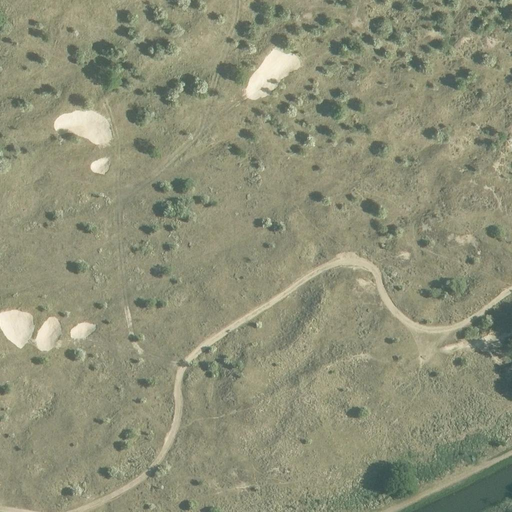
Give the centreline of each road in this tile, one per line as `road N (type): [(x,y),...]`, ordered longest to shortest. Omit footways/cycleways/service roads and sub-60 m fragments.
road 1 (track): [(75,511),(153,469),(176,422),(176,385),(191,353),(336,260),(371,265),(387,302),(423,328),(481,313),(511,289)]
road 2 (track): [(384,511),(511,450)]
